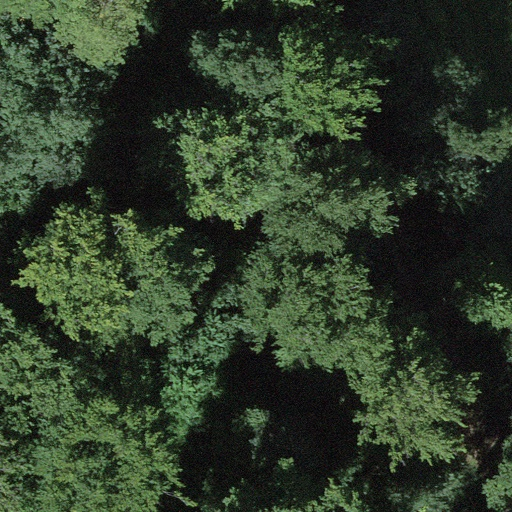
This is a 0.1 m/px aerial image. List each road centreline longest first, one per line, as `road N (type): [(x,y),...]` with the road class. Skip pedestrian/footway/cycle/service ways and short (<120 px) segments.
road 1 (track): [(245,511),(340,0)]
road 2 (track): [(371,0),(511,402)]
road 3 (track): [(486,511),(488,336)]
